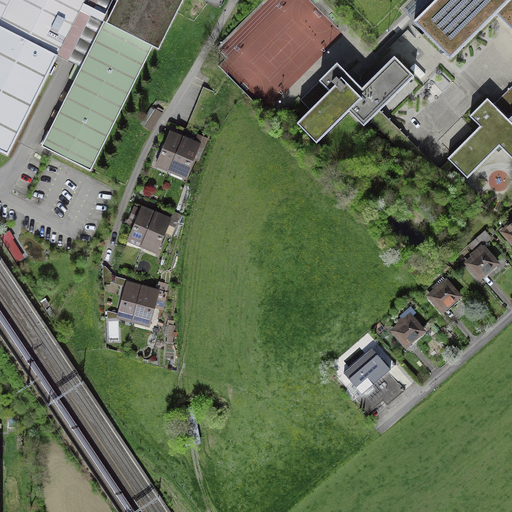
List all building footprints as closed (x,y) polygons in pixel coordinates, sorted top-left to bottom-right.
[(9,0),(0,20),(0,27),(58,56),(85,0),(9,0)] [(0,0),(0,20),(9,0),(0,0)] [(187,4),(178,0),(114,0),(42,147),(90,171),(149,51),(161,57),(187,4)] [(511,0),(436,0),(414,22),(451,59),(496,15),(511,30),(511,0)] [(58,56),(0,27),(0,156),(5,159),(58,56)] [(337,64),(319,81),(319,82),(301,100),(311,110),(297,124),(317,144),(349,112),(364,127),(414,77),(394,57),(362,89),(337,64)] [(220,94),(206,88),(188,131),(202,137),(220,94)] [(511,123),(511,117),(508,120),(502,114),(506,110),(501,106),(498,110),(487,99),(470,116),(480,127),(448,159),(467,179),(500,146),(511,158),(511,123)] [(161,114),(153,109),(142,126),(151,131),(161,114)] [(158,163),(172,169),(183,141),(169,135),(158,163)] [(183,141),(172,169),(185,175),(197,147),(183,141)] [(125,245),(140,251),(154,216),(140,210),(125,245)] [(154,216),(140,251),(156,258),(170,222),(154,216)] [(511,223),(502,233),(511,244),(511,223)] [(482,241),(484,243),(490,238),(485,231),(469,244),(473,249),(482,241)] [(474,257),(467,263),(480,278),(497,263),(481,245),(472,254),(474,257)] [(459,296),(443,277),(437,283),(434,287),(436,289),(429,296),(442,311),(459,296)] [(116,315),(132,320),(141,289),(125,285),(116,315)] [(141,289),(132,320),(150,325),(159,294),(141,289)] [(400,324),(393,330),(406,346),(423,331),(410,316),(404,321),(401,318),(398,321),(400,324)] [(379,323),(372,329),(377,335),(384,328),(379,323)] [(328,367),(356,399),(396,365),(368,332),(328,367)]
